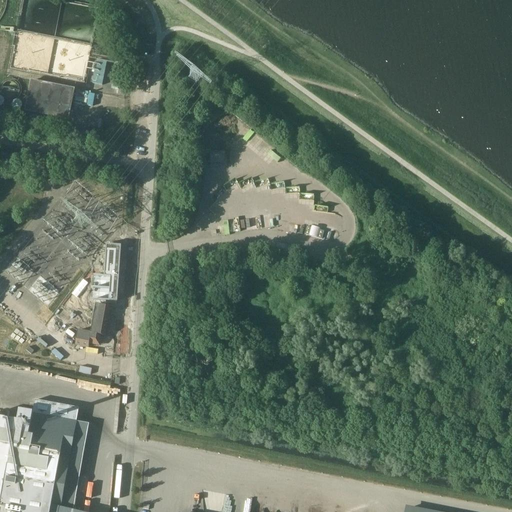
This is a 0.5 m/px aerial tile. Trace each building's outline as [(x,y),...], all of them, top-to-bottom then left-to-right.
[(3,97),(6,99),(11,99),(15,97),(17,94),(18,90),(18,86),(15,83),(11,81),(7,81),(4,83),(1,86),(0,90),(1,94),(3,97)] [(25,112),(69,120),(75,90),(31,81),(25,112)] [(13,108),(15,111),(18,111),(21,109),(22,106),(22,103),(20,101),(17,101),(14,101),(12,104),(13,108)] [(324,232),(307,227),(305,235),(322,239),(324,232)] [(275,248),(292,252),(294,246),(276,242),(275,248)] [(93,276),(92,301),(118,302),(122,246),(106,245),(104,276),(93,276)] [(0,511),(60,511),(77,421),(79,409),(35,401),(33,413),(20,411),(18,422),(0,418),(0,511)]
